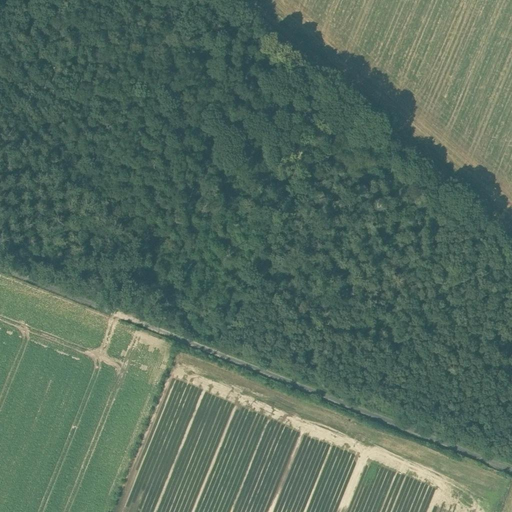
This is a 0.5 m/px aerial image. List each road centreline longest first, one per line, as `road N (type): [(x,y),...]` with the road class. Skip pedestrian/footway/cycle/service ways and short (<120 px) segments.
road 1 (track): [(0,266),(511,469)]
road 2 (unclassified): [(511,237),(236,0)]
